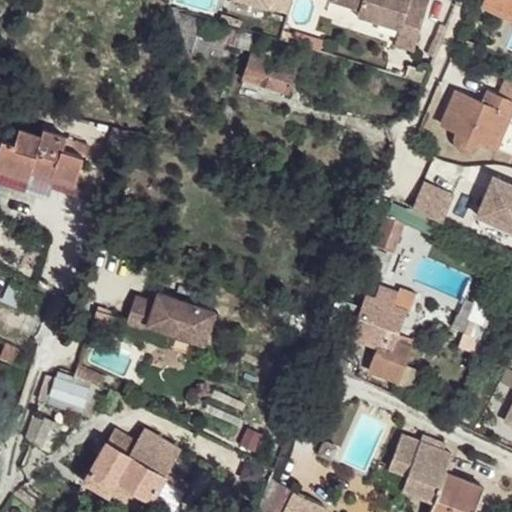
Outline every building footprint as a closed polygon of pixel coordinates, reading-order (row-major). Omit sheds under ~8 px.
[(253,0),(287,10),(290,0),(253,0)] [(331,0),(359,9),(356,16),(397,28),(393,44),(412,49),(427,0),(331,0)] [(511,0),(484,0),(483,3),(511,15),(511,0)] [(179,6),(164,2),(158,22),(244,48),(245,45),(258,49),(271,52),(272,49),(273,44),(261,40),(261,37),(178,11),(179,6)] [(297,55),(272,49),(271,52),(258,49),(245,45),(244,48),(238,75),(287,89),(297,55)] [(511,77),(505,74),(495,95),(491,105),(457,90),(442,124),(456,129),(454,140),(461,148),(471,148),(478,140),(495,148),(511,110),(511,77)] [(13,139),(0,136),(0,168),(23,179),(28,171),(69,184),(78,156),(60,149),(64,137),(40,128),(38,135),(17,129),(13,139)] [(379,165),(366,158),(355,181),(370,186),(379,165)] [(511,182),(493,174),(476,212),(511,228),(511,182)] [(419,176),(411,205),(443,215),(452,187),(419,176)] [(399,201),(392,199),(389,213),(403,220),(405,214),(397,209),(399,201)] [(389,213),(385,213),(374,242),(392,249),(403,220),(389,213)] [(199,343),(210,310),(153,291),(150,300),(131,294),(121,322),(141,329),(143,324),(199,343)] [(403,309),(366,297),(352,335),(377,346),(370,369),(396,377),(399,372),(408,345),(393,339),(403,309)] [(404,374),(399,372),(396,377),(395,383),(401,385),(404,374)] [(98,390),(56,375),(48,399),(88,415),(98,390)] [(511,394),(502,416),(511,421),(511,394)] [(58,419),(43,413),(33,439),(46,445),(58,419)] [(135,439),(114,428),(105,441),(127,455),(135,439)] [(176,450),(141,431),(135,439),(127,455),(105,441),(86,477),(142,511),(147,501),(150,497),(158,502),(169,480),(162,477),(164,473),(176,450)] [(471,511),(482,485),(447,471),(454,452),(445,449),(422,440),(403,433),(390,465),(409,472),(404,487),(435,499),(429,511),(471,511)] [(447,442),(425,433),(422,440),(445,449),(447,442)] [(150,497),(147,501),(165,511),(172,511),(188,487),(164,473),(162,477),(169,480),(158,502),(150,497)] [(306,511),(311,502),(292,493),(282,511),(274,511),(269,510),(267,511),(306,511)]
